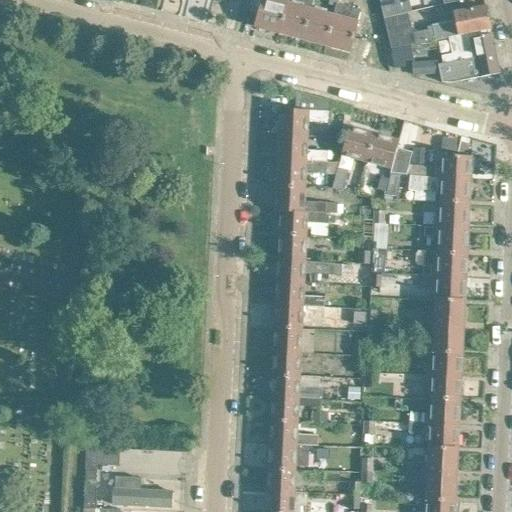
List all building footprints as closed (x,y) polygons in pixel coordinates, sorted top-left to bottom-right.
[(279,34),(287,0),(251,0),(249,11),(259,14),(255,27),(279,34)] [(302,40),(311,10),(310,10),(313,0),(287,0),(279,34),(302,40)] [(360,11),(336,4),(335,7),(333,16),(325,46),(349,52),(360,11)] [(490,29),(485,6),(453,12),(455,22),(427,28),(427,31),(412,34),(408,13),(384,18),(390,50),(434,40),(490,29)] [(325,46),(333,16),(311,10),(302,40),(325,46)] [(443,56),(444,64),(495,54),(491,34),(458,40),(460,53),(443,56)] [(436,46),(434,40),(390,50),(393,69),(405,67),(404,62),(413,61),(412,51),(436,46)] [(499,74),(495,54),(444,64),(439,65),(440,73),(442,82),(452,83),(499,74)] [(439,65),(439,61),(412,63),(413,76),(440,73),(439,65)] [(296,110),(280,109),(278,133),(307,134),(308,121),(327,122),(328,102),(297,94),(296,110)] [(374,135),(349,128),(341,157),(367,163),(374,135)] [(391,170),(397,149),(399,141),(374,135),(367,163),(391,170)] [(307,139),(279,138),(278,161),(326,164),(326,163),(338,164),(340,155),(329,151),(306,150),(307,139)] [(470,179),(471,157),(443,156),(442,168),(430,168),(430,169),(409,168),(413,153),(397,149),(391,170),(390,175),(400,175),(410,176),(470,179)] [(325,176),(326,164),(278,161),(276,185),(321,187),(322,176),(325,176)] [(348,168),(338,166),(332,187),(342,189),(348,168)] [(396,195),(400,175),(390,175),(386,194),(396,195)] [(469,202),(470,179),(410,176),(409,189),(441,191),(440,200),(469,202)] [(385,193),(388,181),(379,179),(376,191),(385,193)] [(305,190),(276,189),(275,213),(281,213),(304,214),(324,215),(325,205),(305,204),(305,190)] [(431,212),(433,192),(411,190),(409,210),(431,212)] [(467,228),(469,202),(440,200),(440,218),(435,217),(434,227),(467,228)] [(387,212),(377,212),(376,224),(386,225),(387,212)] [(328,215),(324,215),(304,214),(281,213),(280,233),(307,234),(307,224),(327,225),(328,215)] [(385,249),(386,226),(372,226),(371,249),(385,249)] [(466,255),(467,228),(434,227),(434,229),(424,228),(423,237),(439,238),(438,254),(466,255)] [(307,238),(280,237),(279,258),(306,259),(307,238)] [(370,250),(360,249),(359,262),(369,262),(370,250)] [(384,273),(385,249),(371,249),(370,264),(370,272),(384,273)] [(465,278),(466,255),(438,254),(437,267),(424,266),(424,276),(433,276),(465,278)] [(306,263),(306,259),(279,258),(278,280),(305,281),(306,274),(343,275),(343,265),(306,263)] [(371,274),(371,286),(381,287),(381,274),(371,274)] [(464,300),(465,278),(433,276),(432,286),(437,286),(436,298),(464,300)] [(305,285),(278,284),(277,305),(304,306),(324,307),(324,297),(304,296),(305,285)] [(463,328),(464,306),(464,300),(436,298),(435,316),(431,316),(430,326),(463,328)] [(303,328),(304,306),(277,305),(276,326),(303,328)] [(379,323),(380,309),(370,308),(369,322),(379,323)] [(379,336),(379,323),(369,322),(369,335),(379,336)] [(462,349),(463,328),(430,326),(430,336),(434,336),(433,353),(461,354),(462,349)] [(303,332),(276,330),(275,351),(302,353),(303,332)] [(365,342),(355,341),(355,354),(365,354),(365,342)] [(301,374),(302,353),(275,351),(274,373),(301,374)] [(460,377),(461,354),(433,353),(433,366),(428,366),(427,375),(460,377)] [(365,370),(366,357),(356,357),(355,369),(365,370)] [(379,361),(369,360),(369,373),(379,373),(379,361)] [(379,375),(369,374),(368,387),(378,387),(379,375)] [(459,399),(460,377),(427,375),(427,385),(432,385),(431,398),(459,399)] [(274,377),(273,379),(272,398),(300,399),(323,400),(323,388),(300,387),(301,378),(274,377)] [(298,422),(300,399),(272,398),(271,421),(298,422)] [(458,426),(459,399),(431,398),(430,415),(426,415),(425,424),(458,426)] [(375,423),(365,423),(364,436),(374,436),(375,423)] [(406,435),(421,435),(421,423),(406,423),(406,435)] [(271,424),(271,425),(270,445),(297,446),(309,446),(317,447),(318,435),(298,434),(298,426),(271,424)] [(457,448),(458,426),(425,424),(425,434),(425,442),(429,442),(429,447),(457,449),(457,448)] [(308,467),(309,446),(297,446),(270,445),(269,467),(297,468),(297,467),(308,467)] [(456,475),(457,454),(457,449),(429,447),(428,456),(423,456),(423,464),(405,463),(405,473),(423,474),(456,475)] [(317,449),(317,460),(330,460),(330,450),(317,449)] [(96,510),(98,470),(98,469),(111,469),(112,455),(87,454),(84,509),(96,510)] [(374,458),(363,458),(363,471),(373,471),(374,458)] [(146,511),(181,511),(183,481),(184,474),(114,470),(112,510),(146,511)] [(296,472),(269,471),(268,492),(295,493),(296,472)] [(373,471),(363,471),(362,484),(372,484),(373,471)] [(455,498),(456,475),(423,474),(422,483),(427,484),(427,496),(426,501),(455,502),(455,498)] [(359,496),(360,483),(350,483),(350,496),(359,496)] [(294,511),(295,493),(268,492),(267,511),(294,511)] [(359,510),(359,498),(349,497),(349,510),(359,510)] [(454,511),(454,506),(455,502),(426,501),(425,511),(454,511)]
